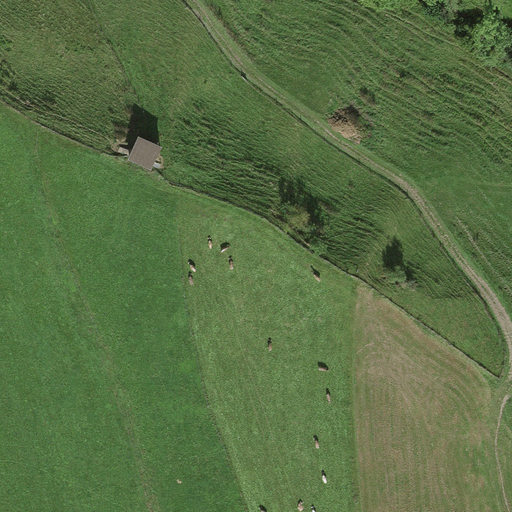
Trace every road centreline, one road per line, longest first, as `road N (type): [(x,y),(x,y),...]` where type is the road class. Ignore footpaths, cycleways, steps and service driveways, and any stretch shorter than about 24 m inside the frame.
road 1 (track): [(192,0),(264,85),(413,190),(511,338)]
road 2 (track): [(511,373),(495,442),(508,511)]
